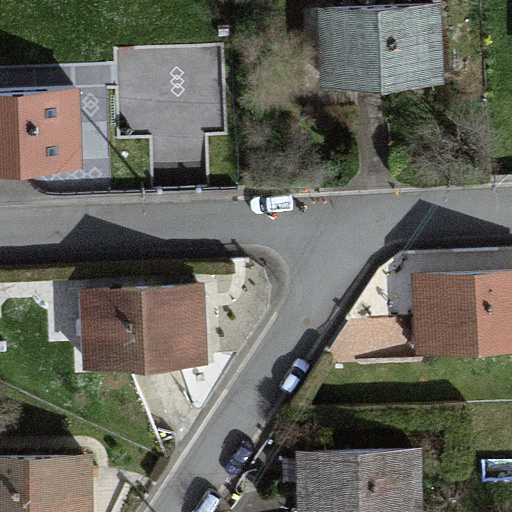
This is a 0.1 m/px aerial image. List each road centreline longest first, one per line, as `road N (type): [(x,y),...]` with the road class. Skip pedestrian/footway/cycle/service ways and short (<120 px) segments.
road 1 (residential): [(175,511),(325,278),(339,215)]
road 2 (residential): [(339,215),(0,225)]
road 3 (residential): [(339,215),(511,210)]
